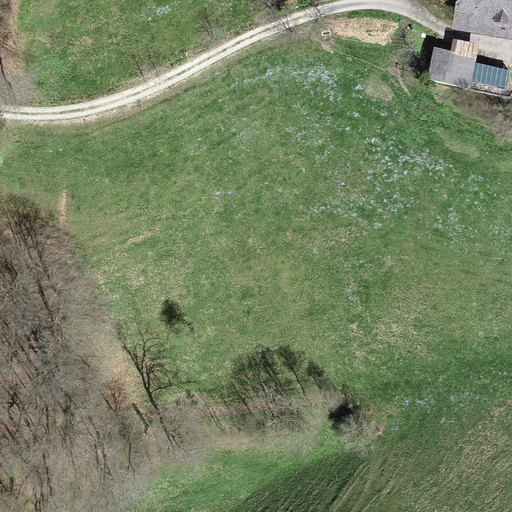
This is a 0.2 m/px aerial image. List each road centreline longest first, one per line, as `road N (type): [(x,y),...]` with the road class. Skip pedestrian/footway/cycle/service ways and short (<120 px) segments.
road 1 (track): [(389,8),(271,27),(100,106),(66,114),(0,111)]
road 2 (unclassified): [(511,48),(389,8)]
